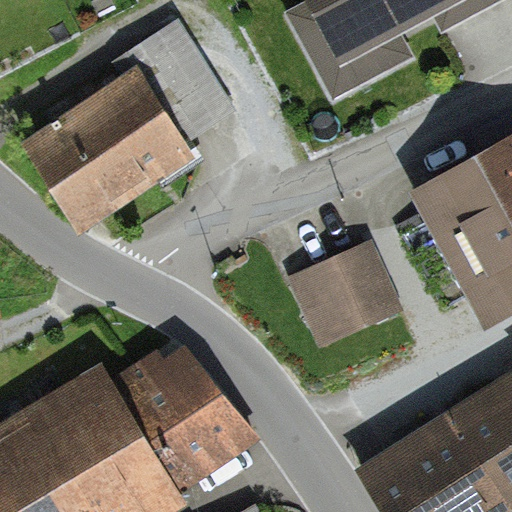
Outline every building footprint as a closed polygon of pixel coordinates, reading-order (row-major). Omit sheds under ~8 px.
[(494,0),(315,0),(345,55),(443,2),(454,22),(494,0)] [(119,64),(130,82),(140,75),(178,135),(219,110),(170,32),(119,64)] [(78,225),(190,153),(178,135),(140,75),(130,82),(28,147),(78,225)] [(511,307),(511,140),(431,185),(502,313),(511,307)] [(319,349),(406,313),(377,242),(290,278),(319,349)] [(191,474),(254,435),(189,355),(134,390),(128,381),(0,460),(0,511),(117,511),(188,468),(191,474)] [(511,390),(461,422),(511,501),(511,500),(511,390)] [(494,511),(511,501),(461,422),(367,479),(386,511),(494,511)]
